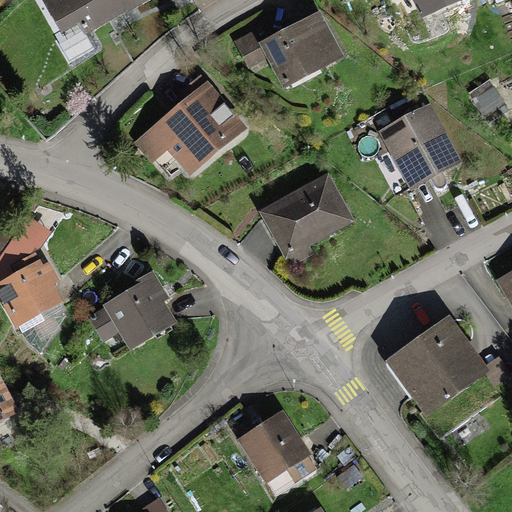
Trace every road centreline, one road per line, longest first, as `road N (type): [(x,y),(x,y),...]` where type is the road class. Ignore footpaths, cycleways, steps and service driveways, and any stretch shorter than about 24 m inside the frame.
road 1 (residential): [(52,177),(192,243),(308,345)]
road 2 (residential): [(308,345),(245,378),(79,511)]
road 3 (residential): [(252,0),(132,80),(52,177)]
road 4 (residential): [(511,232),(308,345)]
road 5 (residential): [(308,345),(438,511)]
